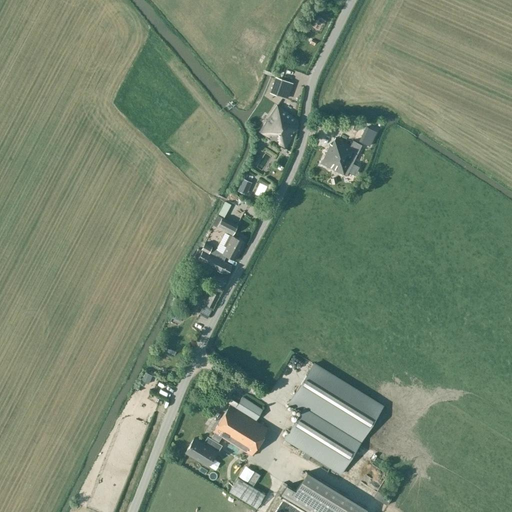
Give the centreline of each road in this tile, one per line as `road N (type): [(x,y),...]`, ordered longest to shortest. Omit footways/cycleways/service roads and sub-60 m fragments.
road 1 (unclassified): [(133,511),(294,172),(311,89),(355,0)]
road 2 (unknown): [(202,358),(270,403),(281,471)]
